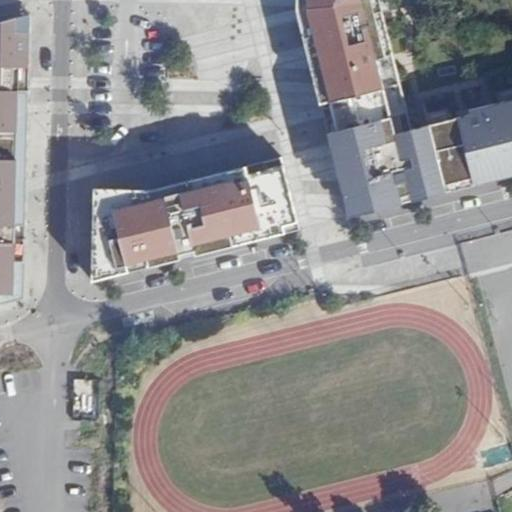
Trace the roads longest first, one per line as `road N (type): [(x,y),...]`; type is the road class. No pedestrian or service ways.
road 1 (residential): [(65,318),(511,205)]
road 2 (residential): [(58,161),(129,141),(129,0)]
road 3 (residential): [(62,0),(58,161)]
road 4 (residential): [(58,161),(56,290)]
